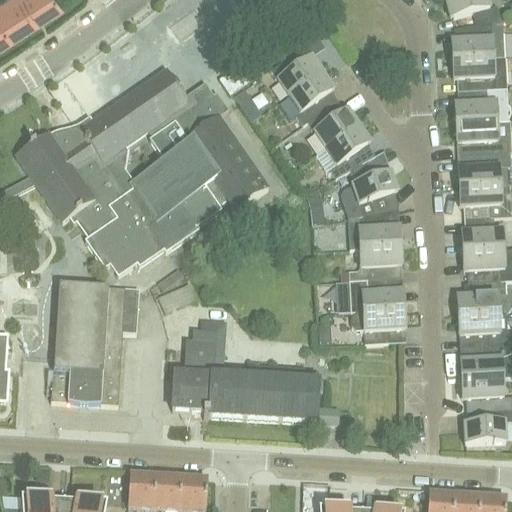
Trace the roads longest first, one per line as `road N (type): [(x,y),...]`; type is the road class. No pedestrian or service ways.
road 1 (residential): [(426,474),(430,163)]
road 2 (residential): [(0,447),(238,462)]
road 3 (residential): [(238,462),(426,474)]
road 4 (residential): [(430,163),(419,26),(400,0)]
road 5 (residential): [(0,93),(123,10)]
road 6 (residential): [(430,163),(346,58)]
road 7 (unknown): [(157,333),(152,456)]
